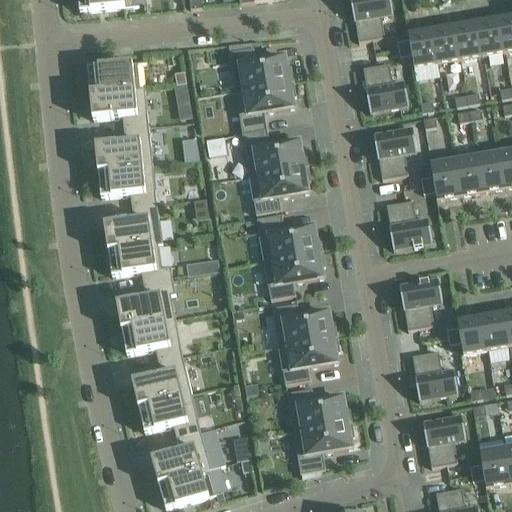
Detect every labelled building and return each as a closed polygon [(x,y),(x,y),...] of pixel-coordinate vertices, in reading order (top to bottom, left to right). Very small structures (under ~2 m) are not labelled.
[(133,0),(78,0),(80,16),(135,10),(133,0)] [(190,1),(191,11),(203,10),(202,0),(190,1)] [(390,0),(359,0),(350,2),(355,26),(356,26),(359,46),(385,42),(382,21),(394,19),(390,0)] [(511,55),(511,19),(500,21),(506,57),(511,55)] [(500,21),(477,25),(483,60),(506,57),(500,21)] [(477,25),(455,29),(461,64),(483,60),(477,25)] [(455,29),(432,33),(438,68),(461,64),(455,29)] [(432,33),(409,37),(415,72),(438,68),(432,33)] [(399,53),(411,51),(409,43),(398,45),(399,53)] [(399,53),(400,61),(412,59),(411,51),(399,53)] [(229,57),(235,95),(294,85),(291,71),(287,72),(285,60),(256,65),(254,52),(229,57)] [(88,72),(91,98),(141,93),(140,92),(138,67),(88,72)] [(370,118),(409,111),(405,87),(393,89),(390,68),(363,73),(367,93),(366,93),(370,118)] [(185,75),(175,77),(177,89),(187,87),(185,75)] [(235,95),(243,138),(268,134),(265,117),(294,112),(292,100),(296,100),(294,86),(295,86),(294,85),(235,95)] [(149,131),(145,91),(140,92),(141,93),(91,98),(93,124),(123,121),(124,134),(149,131)] [(511,92),(511,91),(500,93),(502,103),(511,101),(511,92)] [(479,97),(467,99),(468,109),(480,107),(479,97)] [(457,111),(468,109),(467,99),(455,101),(457,111)] [(434,115),(433,105),(421,107),(422,117),(434,115)] [(511,109),(502,111),(504,121),(511,119),(511,109)] [(483,125),(481,115),(469,117),(471,127),(483,125)] [(457,119),(459,129),(471,127),(469,117),(457,119)] [(437,133),(435,123),(423,125),(425,135),(437,133)] [(96,150),(99,176),(153,170),(149,131),(124,134),(126,147),(96,150)] [(417,157),(413,133),(374,139),(378,164),(379,164),(383,184),(409,180),(405,159),(417,157)] [(271,151),(268,134),(243,138),(250,180),(309,170),(308,170),(306,156),(302,157),(300,146),(271,151)] [(224,140),(207,143),(210,160),(227,157),(224,140)] [(511,192),(511,156),(500,159),(506,194),(511,192)] [(500,159),(477,163),(483,198),(506,194),(500,159)] [(477,163),(455,167),(461,202),(483,198),(477,163)] [(461,202),(455,167),(431,171),(433,180),(434,188),(435,196),(437,206),(461,202)] [(157,209),(153,170),(99,176),(101,202),(131,199),(133,212),(157,209)] [(311,185),(308,171),(309,171),(309,170),(250,180),(257,219),(281,215),(279,202),(309,197),(307,186),(311,185)] [(421,182),(422,190),(434,188),(433,180),(421,182)] [(434,188),(422,190),(424,198),(435,196),(434,188)] [(206,202),(197,204),(200,221),(209,219),(206,202)] [(394,255),(433,248),(429,223),(417,226),(413,205),(387,210),(390,230),(394,255)] [(157,209),(133,212),(134,225),(105,229),(109,255),(158,248),(159,249),(163,248),(157,209)] [(316,242),(314,231),(285,236),(282,219),(257,223),(264,266),(324,255),(323,255),(320,241),(316,242)] [(144,289),(173,284),(172,271),(162,272),(159,249),(158,248),(109,255),(112,281),(142,276),(144,289)] [(296,300),(294,287),(323,282),(321,271),(325,270),(323,256),(324,256),(324,255),(264,266),(271,304),(296,300)] [(219,261),(203,263),(205,276),(221,274),(219,261)] [(439,283),(400,290),(404,315),(405,314),(408,335),(435,331),(431,310),(443,308),(439,283)] [(171,299),(176,298),(173,284),(144,289),(146,302),(117,308),(122,334),(176,323),(171,299)] [(338,341),(338,340),(337,340),(335,326),(331,327),(329,316),(300,321),(297,308),(272,312),(279,351),(338,341)] [(243,314),(232,316),(234,325),(245,323),(243,314)] [(481,322),(487,357),(510,353),(504,318),(481,322)] [(481,322),(458,326),(458,331),(460,339),(461,347),(463,361),(487,357),(481,322)] [(156,353),(159,366),(183,361),(176,323),(122,334),(127,359),(156,353)] [(460,339),(458,331),(447,333),(448,341),(460,339)] [(450,349),(461,347),(460,339),(448,341),(450,349)] [(338,367),(336,356),(340,355),(337,341),(338,341),(279,351),(286,389),(311,385),(308,372),(338,367)] [(420,405),(459,399),(454,374),(443,376),(439,356),(413,360),(416,381),(415,381),(420,405)] [(159,366),(162,379),(133,386),(139,411),(192,399),(183,361),(159,366)] [(258,384),(246,386),(248,396),(260,394),(258,384)] [(344,401),(314,406),(312,393),(287,397),(294,436),(353,426),(353,425),(352,425),(349,412),(345,412),(344,401)] [(483,405),(482,395),(470,397),(471,407),(483,405)] [(145,437),(174,430),(177,443),(201,436),(192,399),(139,411),(145,437)] [(486,420),(484,411),(472,413),(474,423),(486,420)] [(466,445),(462,420),(423,427),(427,452),(428,451),(432,472),(458,467),(455,447),(466,445)] [(353,426),(294,436),(301,479),(326,474),(323,457),(352,452),(350,441),(354,440),(352,427),(353,426)] [(201,431),(212,472),(225,469),(215,427),(201,431)] [(201,436),(177,443),(181,455),(152,463),(159,488),(207,475),(207,476),(212,474),(201,436)] [(249,452),(235,454),(237,465),(251,463),(249,452)] [(504,454),(480,458),(482,468),(483,476),(485,484),(486,494),(510,489),(504,454)] [(251,463),(241,465),(243,477),(253,475),(251,463)] [(470,470),(472,478),(483,476),(482,468),(470,470)] [(165,511),(171,511),(223,497),(223,496),(214,498),(207,476),(207,475),(159,488),(165,511)] [(483,476),(472,478),(473,486),(485,484),(483,476)] [(477,511),(478,511),(474,511),(465,511),(462,493),(436,497),(438,511),(477,511)]
